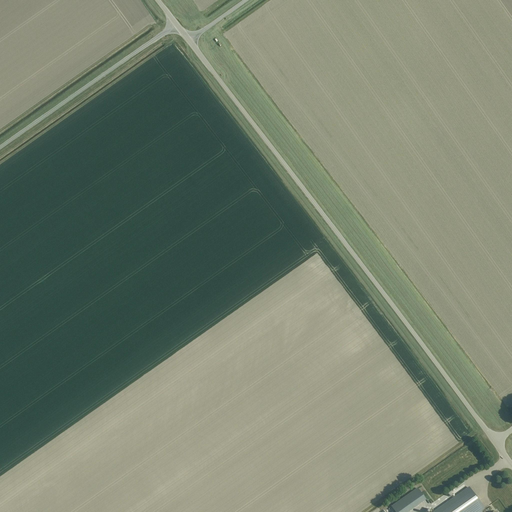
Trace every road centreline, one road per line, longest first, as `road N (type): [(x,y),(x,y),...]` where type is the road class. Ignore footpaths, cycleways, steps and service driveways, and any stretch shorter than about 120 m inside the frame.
road 1 (unclassified): [(511,464),(175,24)]
road 2 (unclassified): [(0,149),(175,24)]
